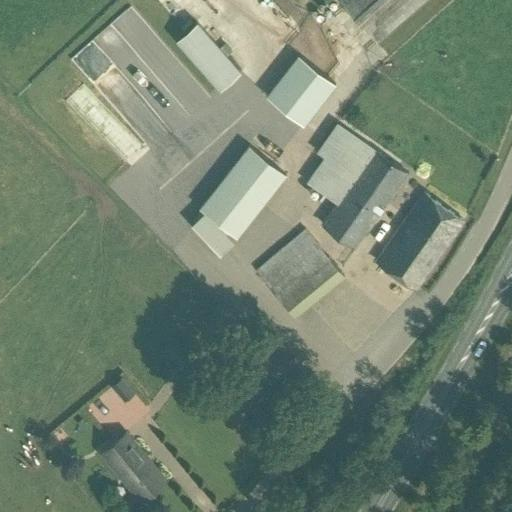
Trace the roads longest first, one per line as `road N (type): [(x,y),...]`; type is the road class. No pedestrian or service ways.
road 1 (unclassified): [(243,511),(454,280),(511,169)]
road 2 (primary): [(373,511),(511,276)]
road 3 (unclassified): [(438,511),(511,393)]
